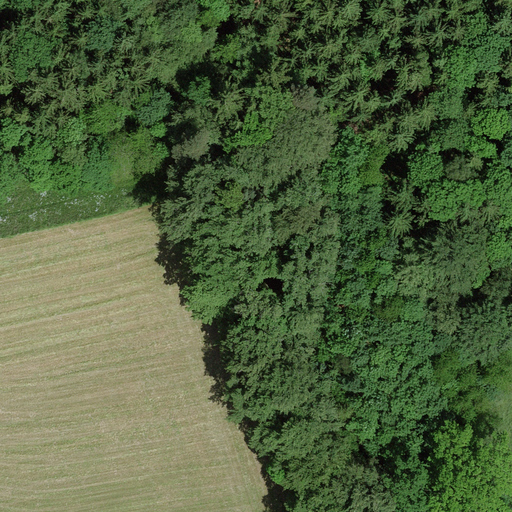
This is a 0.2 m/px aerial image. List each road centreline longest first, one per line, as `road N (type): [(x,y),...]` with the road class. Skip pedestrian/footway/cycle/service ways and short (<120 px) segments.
road 1 (track): [(301,511),(191,171)]
road 2 (track): [(351,123),(511,54)]
road 3 (track): [(191,171),(351,123)]
road 4 (track): [(290,0),(351,123)]
